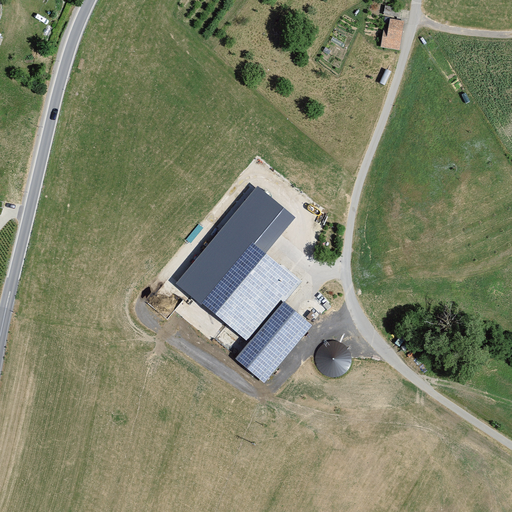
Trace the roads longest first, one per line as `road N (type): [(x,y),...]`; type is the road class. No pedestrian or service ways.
road 1 (unclassified): [(511,445),(397,363),(352,307),(346,283),(353,211),(416,0)]
road 2 (secondary): [(0,337),(54,107),(91,0)]
road 3 (track): [(347,270),(316,273),(299,252),(299,207),(258,173),(171,276)]
